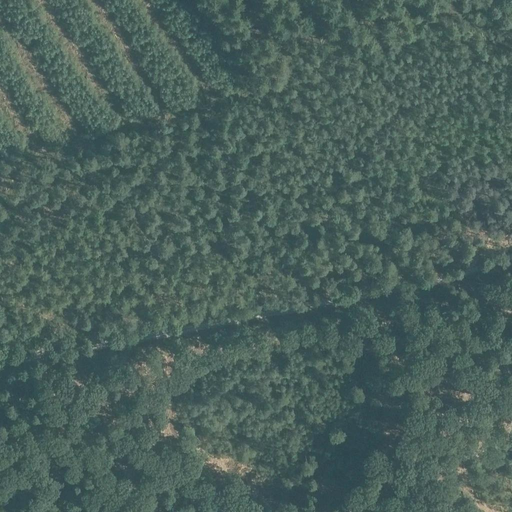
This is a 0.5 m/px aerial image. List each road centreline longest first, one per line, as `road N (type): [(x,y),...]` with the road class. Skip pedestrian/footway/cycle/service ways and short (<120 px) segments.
road 1 (track): [(511,257),(375,294),(0,365)]
road 2 (track): [(141,511),(0,297)]
